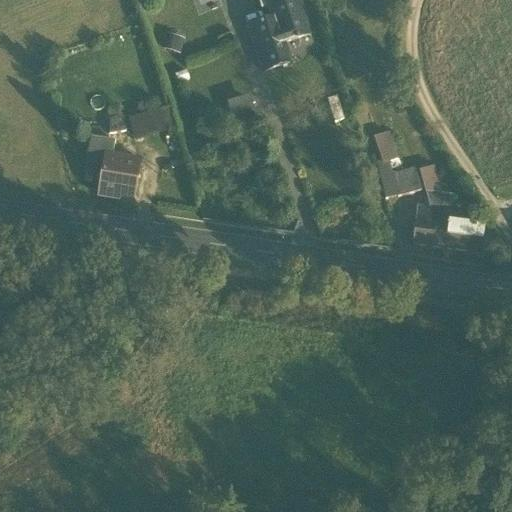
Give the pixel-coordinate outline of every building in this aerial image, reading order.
[(249,30),(263,72),(290,62),(283,44),(307,36),(295,0),(267,0),(275,21),(249,30)] [(185,41),(167,36),(163,51),(180,56),(185,41)] [(249,98),(226,105),(230,119),(254,112),(249,98)] [(128,121),(135,143),(174,131),(167,109),(128,121)] [(110,121),(110,136),(125,132),(123,117),(110,121)] [(87,175),(103,177),(107,154),(109,142),(93,139),(87,175)] [(100,197),(134,203),(140,163),(112,158),(113,155),(107,154),(103,177),(100,197)] [(376,166),(385,203),(421,194),(414,172),(393,178),(388,163),(376,166)] [(430,211),(451,213),(453,198),(441,197),(434,171),(420,175),(430,211)] [(451,252),(481,255),(484,229),(449,225),(451,213),(430,211),(416,209),(412,248),(446,251),(451,252)]
